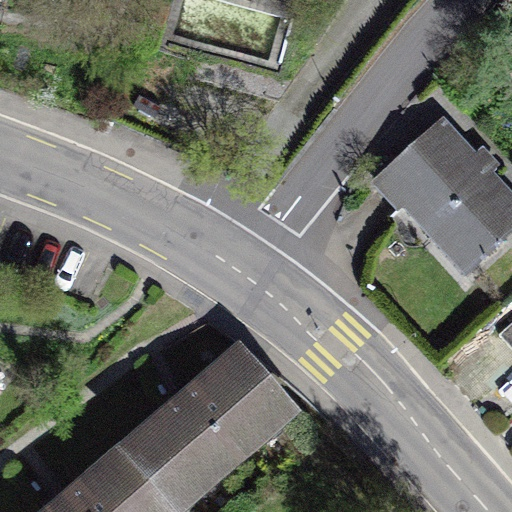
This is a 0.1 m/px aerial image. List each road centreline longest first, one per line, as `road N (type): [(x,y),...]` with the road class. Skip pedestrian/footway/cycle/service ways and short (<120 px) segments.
road 1 (residential): [(244,270),(462,0)]
road 2 (tertiary): [(489,511),(335,345),(244,270)]
road 3 (tertiary): [(244,270),(154,218),(0,156)]
